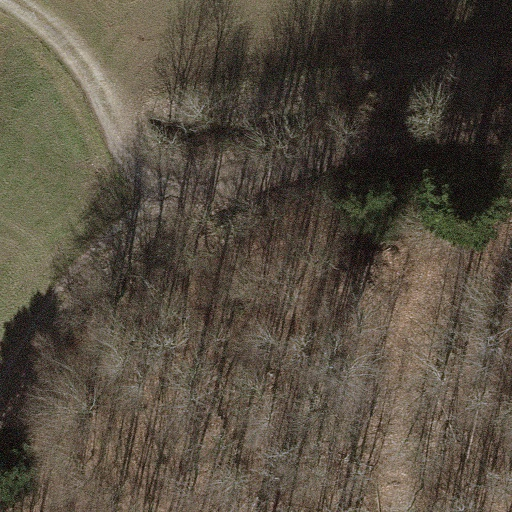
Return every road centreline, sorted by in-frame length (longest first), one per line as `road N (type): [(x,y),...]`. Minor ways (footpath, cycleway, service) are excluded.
road 1 (track): [(0,417),(55,317),(114,250),(194,197),(369,138),(511,131)]
road 2 (track): [(194,197),(127,144),(84,60),(0,8)]
